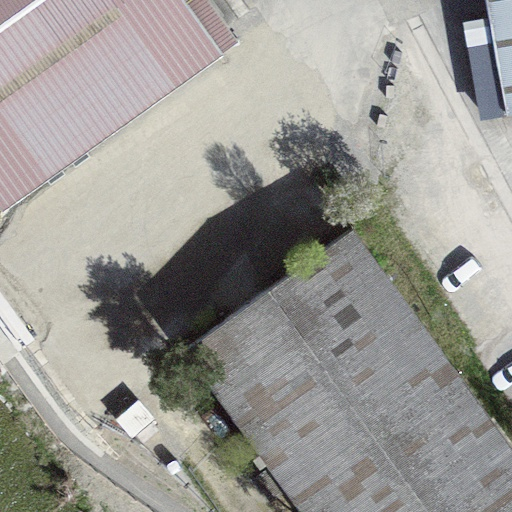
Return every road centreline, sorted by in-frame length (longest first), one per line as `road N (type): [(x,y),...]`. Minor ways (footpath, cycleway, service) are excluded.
road 1 (tertiary): [(321,0),(195,159),(0,332)]
road 2 (track): [(177,511),(0,272)]
